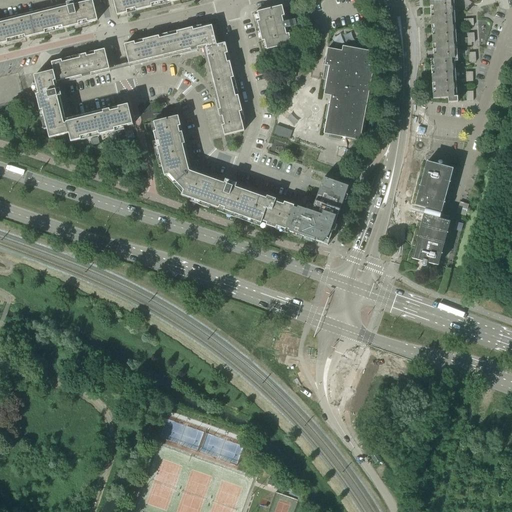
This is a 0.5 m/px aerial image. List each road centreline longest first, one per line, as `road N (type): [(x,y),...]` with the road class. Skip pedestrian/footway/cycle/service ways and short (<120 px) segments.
road 1 (secondary): [(348,283),(0,169)]
road 2 (secondary): [(0,209),(332,325)]
road 3 (secondary): [(347,330),(511,384)]
road 4 (residential): [(240,165),(209,152),(184,86),(157,79),(126,86)]
road 5 (secondary): [(511,343),(360,288)]
road 6 (unclassified): [(394,511),(337,425),(326,401),(327,373)]
road 7 (residential): [(246,148),(255,102),(231,4)]
road 8 (residential): [(113,32),(231,4)]
